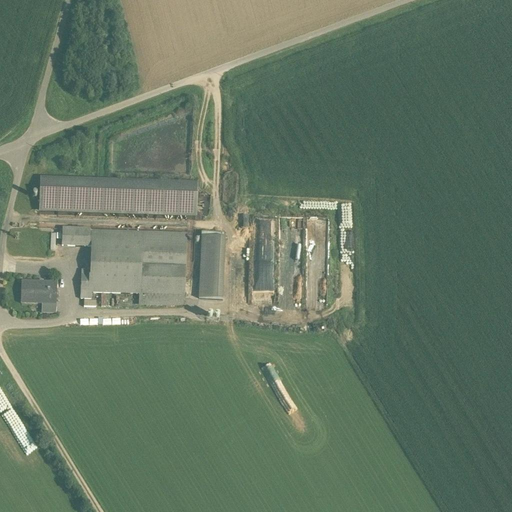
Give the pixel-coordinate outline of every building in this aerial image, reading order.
[(197,184),(40,178),(39,213),(196,219),(197,184)] [(142,235),(90,233),(90,231),(62,230),(62,241),(61,246),(61,247),(91,248),(90,271),(90,277),(89,277),(89,294),(91,294),(140,296),(184,297),(186,249),(141,247),(142,235)] [(187,236),(142,235),(141,247),(186,249),(187,236)] [(205,238),(202,238),(199,300),(222,301),(225,240),(221,239),(205,238)] [(89,277),(81,277),(80,300),(91,300),(91,294),(89,294),(89,277)] [(56,284),(22,283),(21,304),(42,305),(43,302),(55,303),(56,284)] [(184,297),(140,296),(139,305),(184,307),(184,297)] [(55,303),(43,302),(42,305),(42,313),(55,314),(55,303)] [(262,384),(252,389),(273,425),(282,420),(262,384)] [(375,432),(366,436),(381,472),(391,468),(375,432)]
